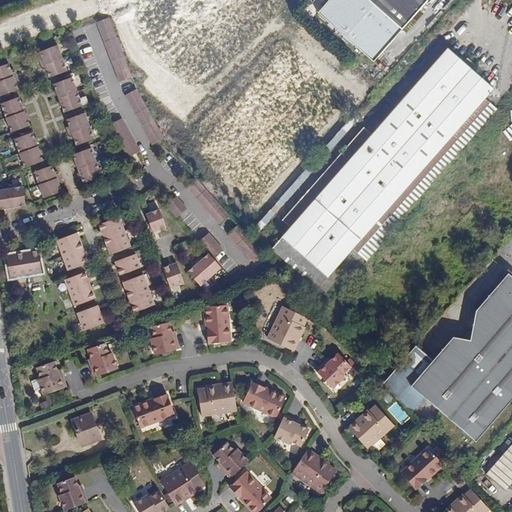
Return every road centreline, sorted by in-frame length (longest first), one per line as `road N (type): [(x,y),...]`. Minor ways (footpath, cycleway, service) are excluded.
road 1 (residential): [(367,472),(301,390),(260,359),(173,366),(90,398)]
road 2 (residential): [(157,169),(111,87),(91,30)]
road 3 (residential): [(157,169),(249,270)]
